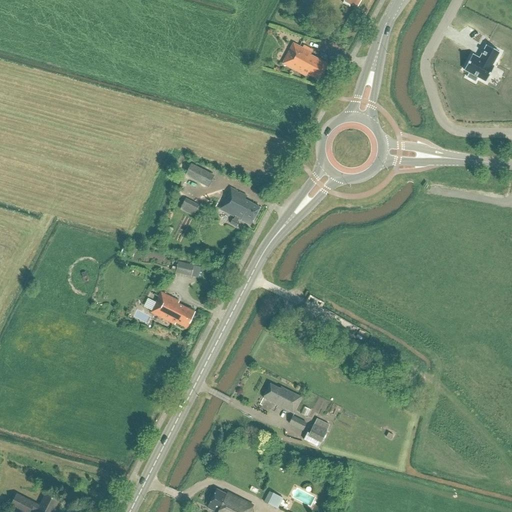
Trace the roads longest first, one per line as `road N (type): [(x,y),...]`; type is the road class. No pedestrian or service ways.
road 1 (primary): [(129,511),(264,249),(289,219)]
road 2 (unclassified): [(511,133),(454,130),(439,116),(424,65),(456,0)]
